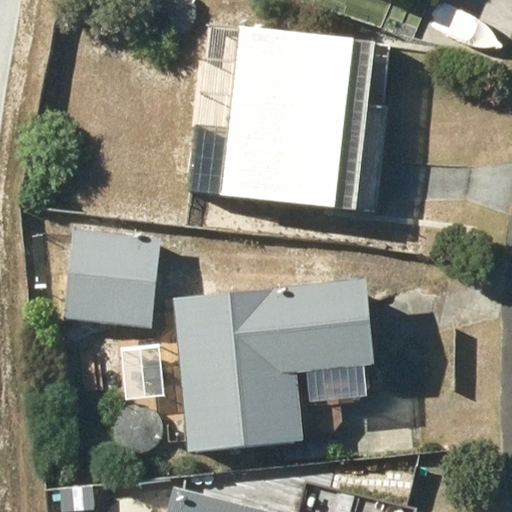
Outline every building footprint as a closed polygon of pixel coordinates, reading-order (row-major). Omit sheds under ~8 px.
[(239,16),(220,183),(375,201),(389,75),(366,73),(371,31),(239,16)] [(75,222),(64,309),(149,320),(160,232),(75,222)] [(299,430),(293,359),(374,352),(367,274),(174,291),(187,440),(299,430)] [(163,511),(320,511),(173,475),(163,511)] [(348,510),(350,511),(371,511),(375,507),(374,496),(365,489),(354,490),(347,499),(348,510)]
